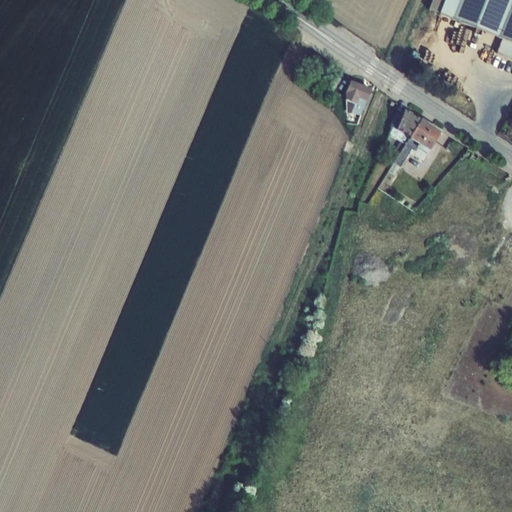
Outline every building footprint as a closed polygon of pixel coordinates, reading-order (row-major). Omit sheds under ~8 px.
[(439,14),(444,0),(432,0),(429,10),(439,14)] [(511,43),(511,0),(444,0),(439,14),(502,39),(511,43)] [(511,59),(511,43),(502,39),(497,53),(511,59)] [(327,83),(333,87),(341,75),(335,71),(327,83)] [(350,81),(346,92),(347,113),(361,114),(371,90),(350,81)] [(394,153),(398,155),(421,119),(405,109),(402,117),(395,114),(391,127),(391,128),(389,135),(401,142),(394,153)] [(423,161),(441,132),(421,119),(398,155),(388,171),(395,176),(410,153),(423,161)] [(352,144),(347,142),(344,150),(349,153),(352,144)] [(479,156),(473,153),(470,158),(476,162),(479,156)]
